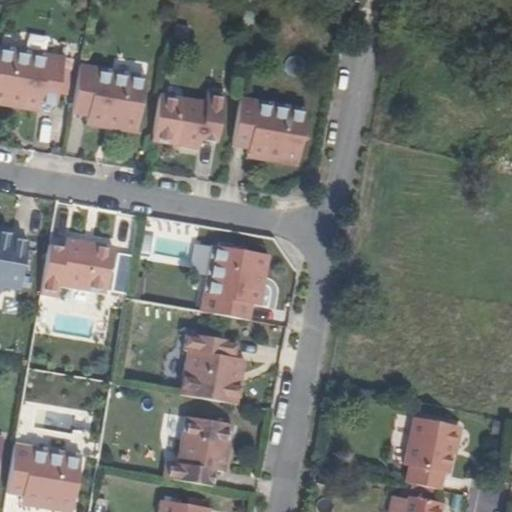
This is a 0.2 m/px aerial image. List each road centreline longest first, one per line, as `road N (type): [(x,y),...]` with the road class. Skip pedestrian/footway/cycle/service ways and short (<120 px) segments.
road 1 (residential): [(0,169),(329,231)]
road 2 (residential): [(329,231),(279,511)]
road 3 (residential): [(363,37),(329,231)]
